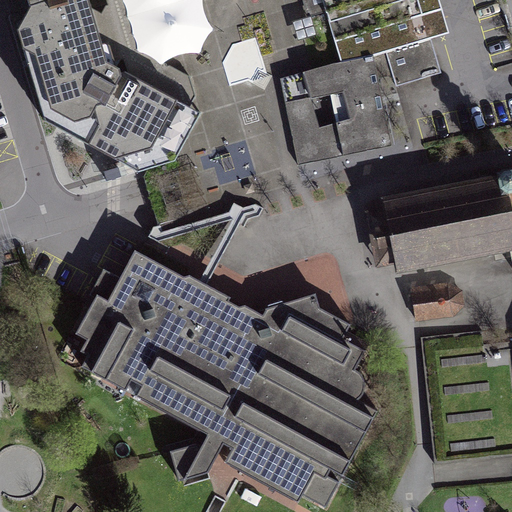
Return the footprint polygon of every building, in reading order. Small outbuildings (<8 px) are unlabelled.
[(23,0),(30,22),(85,7),(94,3),(95,0),(23,0)] [(304,0),(309,16),(326,11),(341,63),(386,53),(393,76),(396,87),(442,73),(432,40),(450,35),(439,0),(304,0)] [(106,70),(85,7),(30,22),(14,46),(20,68),(34,72),(51,135),(138,183),(175,166),(179,158),(200,119),(106,70)] [(386,53),(341,63),(364,152),(392,146),(378,78),(393,76),(386,53)] [(298,166),(364,152),(341,63),(312,69),(319,95),(285,102),(298,166)] [(501,177),(383,200),(384,207),(366,211),(378,268),(396,265),(399,277),(511,253),(511,166),(499,169),(501,177)] [(92,300),(72,337),(88,345),(82,357),(89,361),(83,374),(210,440),(205,450),(170,457),(183,487),(210,480),(224,451),(325,503),(337,480),(345,484),(374,427),(357,418),(375,383),(355,373),(367,350),(344,337),(349,328),(318,312),(315,299),(269,310),(263,320),(138,256),(110,309),(92,300)] [(449,285),(410,291),(415,327),(454,321),(465,309),(462,293),(449,285)] [(435,462),(436,469),(511,460),(511,342),(483,346),(482,331),(421,338),(435,462)]
